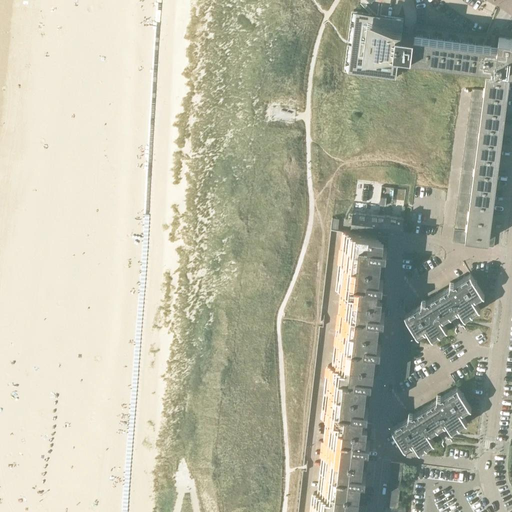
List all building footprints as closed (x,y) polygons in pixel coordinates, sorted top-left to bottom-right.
[(361,12),(354,68),(390,73),(393,56),(398,57),(399,54),(410,55),(411,56),(414,37),(414,36),(414,35),(402,34),(403,22),(399,21),(399,17),(392,16),(391,20),(376,19),(371,14),(361,12)] [(410,58),(409,59),(482,68),(481,76),(488,77),(468,230),(455,229),(453,242),(494,247),(496,234),(490,233),(510,80),(511,79),(511,38),(499,37),(498,48),(414,37),(411,56),(410,55),(410,58)] [(471,102),(477,103),(484,104),(485,97),(472,96),(471,102)] [(466,144),(465,150),(478,152),(479,145),(466,144)] [(465,150),(464,156),(477,158),(478,152),(465,150)] [(463,162),(463,168),(475,170),(476,164),(463,162)] [(463,168),(462,175),(475,176),(475,170),(463,168)] [(460,186),(459,193),(472,195),(473,188),(460,186)] [(459,193),(459,199),(471,201),(472,195),(459,193)] [(351,226),(364,228),(366,213),(353,212),(351,226)] [(364,228),(377,230),(379,215),(366,213),(364,228)] [(377,230),(390,231),(392,216),(379,215),(377,230)] [(392,216),(390,231),(403,233),(405,218),(392,216)] [(455,228),(455,229),(468,230),(468,224),(462,223),(456,222),(455,228)] [(314,493),(312,511),(406,511),(407,509),(399,508),(404,462),(392,461),(387,506),(395,507),(395,508),(398,508),(397,511),(357,511),(358,503),(363,504),(373,422),(367,421),(373,375),(378,376),(388,294),(382,294),(389,236),(344,231),(337,289),(344,290),(335,365),(329,365),(322,418),(329,419),(320,494),(314,493)] [(403,320),(401,329),(424,332),(428,330),(433,338),(448,329),(443,321),(461,310),(466,318),(481,308),(476,300),(485,295),(471,273),(455,283),(454,282),(451,282),(450,285),(450,286),(426,301),(425,300),(422,299),(421,303),(421,304),(405,314),(407,317),(403,320)] [(393,429),(403,444),(406,449),(415,443),(420,451),(436,442),(430,433),(448,423),(453,431),(468,422),(463,413),(472,408),(459,387),(442,398),(441,397),(437,396),(436,399),(437,401),(413,416),(412,414),(409,413),(408,417),(409,419),(393,429)]
